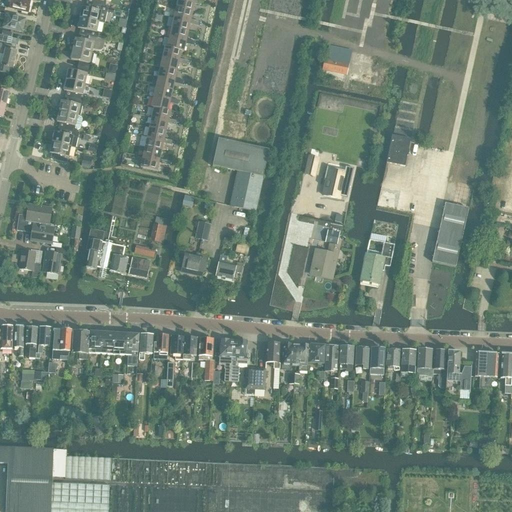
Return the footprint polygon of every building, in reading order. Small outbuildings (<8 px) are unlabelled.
[(21,12),(28,14),(31,0),(11,0),(10,7),(21,10),(21,12)] [(86,0),(86,4),(108,8),(104,7),(106,2),(103,1),(103,0),(86,0)] [(185,0),(177,0),(176,8),(192,12),(194,5),(198,5),(199,1),(195,0),(194,2),(185,0)] [(82,8),(80,18),(98,23),(104,24),(108,8),(86,4),(85,9),(82,8)] [(176,8),(174,18),(190,22),(191,20),(192,12),(176,8)] [(25,21),(7,16),(0,13),(0,19),(5,21),(3,29),(22,33),(22,31),(24,30),(25,28),(23,26),(25,21)] [(77,29),(80,29),(79,35),(97,39),(99,33),(96,32),(98,23),(80,18),(77,29)] [(174,18),(171,28),(188,32),(190,25),(193,25),(194,21),(191,20),(190,22),(174,18)] [(171,28),(169,38),(186,42),(186,40),(188,32),(171,28)] [(75,39),(72,50),(91,54),(92,50),(99,51),(100,51),(101,51),(102,51),(102,50),(103,49),(103,48),(105,41),(97,39),(79,35),(78,40),(75,39)] [(169,38),(167,48),(181,51),(181,52),(183,52),(185,44),(189,45),(190,41),(186,40),(186,42),(169,38)] [(0,66),(0,73),(7,75),(9,69),(12,70),(12,69),(15,70),(17,60),(14,60),(16,52),(17,52),(15,51),(15,48),(7,46),(0,44),(0,54),(4,55),(1,67),(0,66)] [(165,47),(162,58),(179,61),(179,59),(181,52),(181,51),(167,48),(165,47)] [(325,60),(322,70),(346,75),(348,65),(337,63),(340,49),(328,47),(326,60),(325,60)] [(78,62),(77,67),(90,70),(93,55),(91,54),(72,50),(70,60),(78,62)] [(162,58),(160,68),(177,71),(178,63),(182,64),(183,60),(179,59),(179,61),(162,58)] [(68,71),(66,81),(84,85),(87,75),(89,75),(90,70),(77,67),(76,72),(68,71)] [(160,68),(158,78),(174,81),(175,79),(177,71),(160,68)] [(158,78),(156,88),(172,91),(174,83),(178,84),(179,80),(175,79),(174,81),(158,78)] [(63,91),(66,92),(65,97),(83,101),(85,95),(82,95),(84,85),(66,81),(63,91)] [(156,88),(153,98),(170,101),(170,99),(172,91),(156,88)] [(0,103),(6,105),(9,92),(3,91),(3,90),(1,90),(0,90),(0,103)] [(61,102),(59,113),(77,117),(80,106),(82,107),(83,101),(65,97),(64,102),(61,102)] [(151,108),(153,108),(168,112),(168,111),(169,103),(174,104),(174,100),(170,99),(170,101),(153,98),(151,108)] [(153,108),(151,118),(168,122),(168,119),(170,111),(168,111),(168,112),(153,108)] [(57,122),(59,123),(58,129),(76,133),(77,131),(78,131),(80,129),(82,119),(81,117),(77,117),(59,113),(57,122)] [(151,118),(149,128),(166,132),(167,124),(171,125),(172,120),(168,119),(168,122),(151,118)] [(97,121),(94,133),(98,134),(101,135),(103,122),(101,122),(97,121)] [(149,128),(147,138),(163,142),(164,139),(166,132),(149,128)] [(54,133),(51,144),(70,148),(73,138),(75,138),(76,133),(58,129),(57,134),(54,133)] [(391,136),(386,163),(405,167),(407,156),(408,156),(409,150),(408,150),(410,139),(391,136)] [(147,138),(145,148),(161,151),(163,144),(167,145),(168,140),(164,139),(163,142),(147,138)] [(49,153),(51,154),(50,158),(51,159),(52,160),(56,161),(69,164),(71,158),(68,157),(70,148),(51,144),(49,153)] [(145,148),(143,158),(159,162),(160,159),(161,151),(145,148)] [(256,148),(250,175),(263,178),(269,151),(256,148)] [(309,157),(305,175),(313,177),(317,159),(309,157)] [(159,164),(163,164),(163,160),(160,159),(159,162),(143,158),(140,168),(157,172),(159,164)] [(327,180),(323,196),(324,196),(334,199),(335,196),(341,198),(347,199),(353,169),(345,167),(344,171),(344,172),(333,170),(331,181),(327,180)] [(230,205),(230,207),(255,212),(263,178),(250,175),(245,174),(237,173),(230,205)] [(491,202),(489,209),(505,213),(507,206),(491,202)] [(17,231),(25,232),(26,221),(46,224),(49,224),(51,209),(28,206),(27,217),(19,215),(17,231)] [(154,224),(150,242),(158,243),(160,232),(164,233),(165,233),(166,227),(163,226),(164,220),(156,218),(154,224)] [(26,221),(25,232),(31,233),(30,240),(51,244),(52,244),(52,243),(54,229),(45,228),(46,224),(26,221)] [(198,223),(194,239),(207,242),(211,225),(198,223)] [(436,241),(432,262),(446,265),(448,257),(452,258),(455,245),(452,245),(455,234),(457,227),(442,224),(441,231),(439,242),(436,241)] [(72,228),(71,239),(78,240),(80,229),(72,228)] [(89,251),(85,269),(96,271),(97,268),(100,269),(99,273),(105,274),(106,270),(109,271),(113,256),(112,256),(113,249),(124,251),(125,249),(125,248),(111,245),(105,244),(102,243),(104,233),(90,230),(86,251),(89,251)] [(328,231),(325,243),(337,246),(340,233),(328,231)] [(238,243),(235,252),(247,256),(250,246),(238,243)] [(367,251),(360,282),(378,286),(382,266),(389,267),(393,245),(385,243),(383,243),(383,246),(381,253),(367,251)] [(312,271),(331,275),(337,248),(331,247),(329,254),(316,252),(312,271)] [(43,273),(58,275),(61,256),(67,257),(68,250),(61,249),(56,248),(55,254),(46,253),(43,273)] [(109,271),(109,273),(125,276),(128,260),(123,258),(124,251),(113,249),(112,256),(113,256),(109,271)] [(19,270),(33,272),(32,278),(38,279),(40,265),(34,264),(35,254),(22,252),(19,270)] [(181,271),(189,272),(188,274),(201,277),(204,267),(206,268),(209,257),(196,254),(195,258),(185,255),(181,271)] [(147,279),(150,262),(132,258),(128,274),(147,279)] [(234,273),(241,274),(242,268),(219,263),(216,277),(233,281),(234,273)] [(12,350),(12,327),(1,327),(0,350),(12,350)] [(23,358),(23,328),(14,328),(14,349),(19,349),(18,358),(23,358)] [(29,360),(35,360),(36,354),(37,329),(26,328),(25,346),(30,346),(29,360)] [(39,329),(38,346),(38,354),(36,354),(35,360),(40,360),(40,355),(42,355),(43,347),(50,347),(51,330),(39,329)] [(54,332),(52,352),(52,360),(69,361),(69,365),(70,357),(69,357),(71,333),(70,332),(64,331),(64,332),(63,333),(54,332)] [(87,360),(89,334),(88,334),(86,332),(82,332),(81,334),(75,333),(73,354),(79,355),(78,360),(87,360)] [(88,354),(100,355),(101,355),(102,333),(97,333),(96,332),(92,332),(91,333),(90,333),(88,354)] [(102,333),(101,355),(113,356),(114,334),(113,334),(112,333),(108,333),(107,334),(103,333),(102,333)] [(114,334),(113,356),(124,356),(125,356),(126,335),(121,334),(120,333),(117,333),(116,334),(114,334)] [(126,335),(125,356),(126,356),(128,356),(127,367),(137,367),(138,336),(138,335),(136,335),(136,334),(132,334),(132,335),(127,335),(126,335)] [(152,355),(153,337),(151,337),(150,335),(147,335),(146,336),(140,336),(139,361),(144,361),(144,355),(152,355)] [(153,360),(154,360),(159,361),(159,359),(167,359),(167,355),(168,337),(156,336),(156,344),(154,344),(153,360)] [(171,338),(170,356),(174,356),(174,361),(183,361),(184,338),(182,338),(181,337),(178,337),(177,338),(171,338)] [(184,338),(183,361),(190,362),(190,357),(196,357),(197,339),(191,339),(190,338),(186,337),(186,338),(184,338)] [(214,361),(212,361),(213,340),(200,339),(198,361),(205,361),(204,381),(213,382),(214,361)] [(224,382),(230,382),(233,340),(220,339),(219,357),(218,366),(224,366),(224,370),(225,370),(224,382)] [(233,340),(230,382),(238,383),(239,368),(237,368),(237,359),(240,359),(240,364),(249,364),(249,359),(245,359),(247,341),(233,340)] [(274,364),(274,370),(273,390),(278,390),(279,370),(280,343),(267,342),(266,363),(274,364)] [(290,366),(295,367),(296,346),(291,345),(290,344),(288,344),(287,344),(286,344),(284,345),(283,345),(282,370),(290,371),(290,366)] [(296,346),(295,367),(299,367),(299,371),(307,372),(309,346),(308,346),(306,345),(304,345),(303,345),(302,346),(296,346)] [(323,367),(324,347),(318,347),(317,345),(313,345),(311,346),(310,346),(309,364),(318,365),(317,367),(323,367)] [(328,347),(325,347),(324,373),(332,373),(333,371),(337,371),(338,347),(332,347),(332,346),(328,346),(328,347)] [(340,348),(339,365),(340,365),(340,370),(346,370),(346,373),(353,373),(353,349),(347,348),(346,347),(342,347),(341,348),(340,348)] [(368,370),(369,349),(363,349),(362,348),(358,347),(357,349),(355,349),(354,366),(363,366),(363,370),(368,370)] [(383,375),(384,350),(378,350),(377,348),(373,348),(372,349),(370,349),(369,369),(378,370),(378,375),(383,375)] [(399,371),(400,351),(394,351),(393,349),(390,349),(388,350),(386,350),(385,367),(394,368),(394,371),(399,371)] [(401,351),(401,368),(400,378),(412,378),(412,375),(416,375),(417,369),(414,369),(415,352),(409,352),(408,350),(404,350),(403,351),(401,351)] [(416,375),(416,376),(427,377),(427,378),(432,378),(432,377),(432,371),(431,370),(432,351),(418,351),(418,352),(417,369),(416,375)] [(433,351),(432,370),(432,375),(438,375),(438,385),(441,388),(446,389),(446,388),(447,367),(445,367),(446,352),(433,351)] [(446,389),(445,397),(447,397),(446,397),(446,394),(459,395),(459,397),(457,397),(457,398),(459,398),(459,392),(463,392),(469,392),(469,394),(470,394),(471,366),(470,368),(464,367),(461,375),(459,375),(460,353),(452,353),(452,354),(450,353),(448,352),(447,352),(447,367),(446,388),(446,389)] [(479,394),(484,395),(487,354),(475,353),(474,378),(479,378),(479,394)] [(487,354),(484,395),(485,395),(485,389),(491,390),(492,378),(496,379),(498,355),(487,354)] [(504,394),(511,394),(511,372),(511,355),(501,355),(500,379),(505,379),(504,394)] [(246,369),(245,390),(245,396),(254,397),(256,369),(246,369)] [(256,369),(254,397),(264,397),(265,370),(256,369)] [(35,373),(35,380),(47,381),(48,374),(35,373)] [(112,377),(112,384),(123,384),(123,375),(112,375),(112,377)] [(361,382),(360,393),(368,393),(369,382),(361,382)] [(352,413),(351,432),(358,432),(359,413),(352,413)] [(98,437),(106,434),(100,416),(92,419),(98,437)] [(479,439),(479,447),(488,448),(488,450),(487,450),(492,450),(493,440),(479,439)] [(50,511),(52,478),(64,479),(65,480),(83,481),(110,482),(111,460),(66,458),(66,454),(66,452),(0,448),(0,464),(7,465),(5,511),(50,511)] [(52,483),(50,511),(108,511),(110,486),(52,483)]
